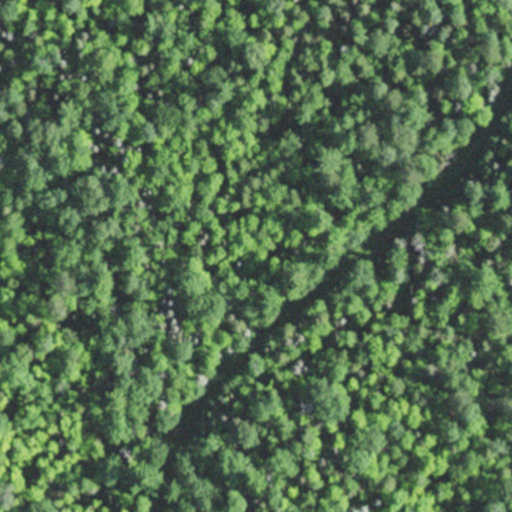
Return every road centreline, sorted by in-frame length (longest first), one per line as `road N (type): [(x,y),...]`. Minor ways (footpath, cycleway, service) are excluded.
road 1 (residential): [(511,88),(465,160),(214,388),(175,460),(160,511)]
road 2 (residential): [(180,449),(111,256),(79,195),(0,108)]
